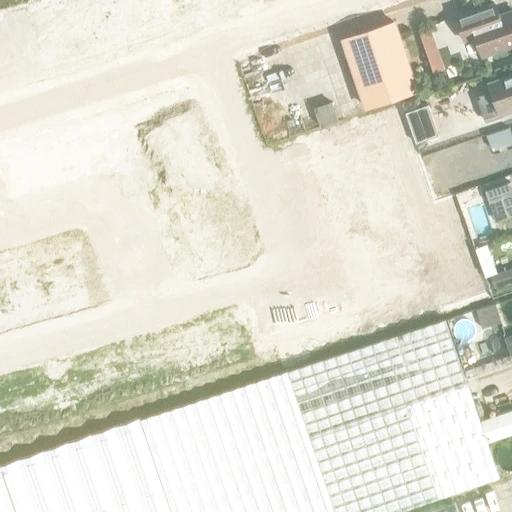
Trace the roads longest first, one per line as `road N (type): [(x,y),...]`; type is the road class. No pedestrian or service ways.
road 1 (residential): [(212,52),(288,271),(0,359)]
road 2 (residential): [(0,118),(212,52)]
road 3 (residential): [(212,52),(367,0)]
